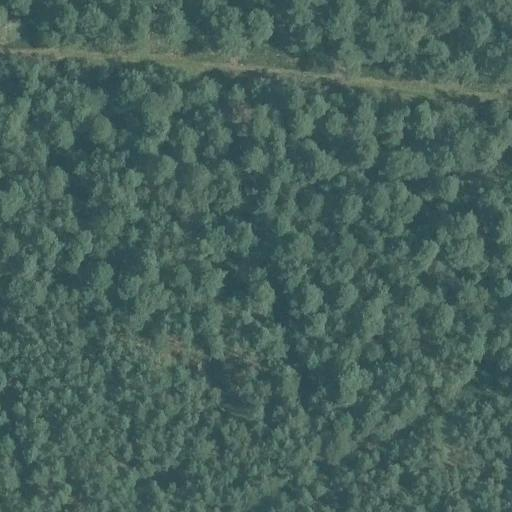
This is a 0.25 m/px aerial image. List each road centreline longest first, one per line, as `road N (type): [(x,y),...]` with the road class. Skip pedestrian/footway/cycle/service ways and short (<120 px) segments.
road 1 (track): [(0,60),(243,72),(511,102)]
road 2 (track): [(217,71),(334,511)]
